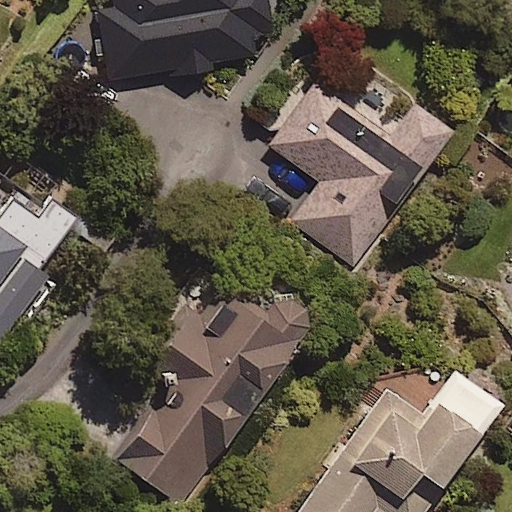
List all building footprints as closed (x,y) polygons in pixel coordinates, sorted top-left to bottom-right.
[(270,0),(108,0),(110,13),(103,14),(109,81),(211,72),(210,63),(252,59),(250,37),(273,35),(270,0)] [(409,106),(393,128),(319,74),(267,146),(318,183),(289,224),(350,269),(448,134),(409,106)] [(81,218),(6,157),(0,164),(0,343),(50,281),(38,272),(81,218)] [(209,322),(197,313),(146,382),(167,398),(122,460),(185,506),(322,319),(282,290),(266,312),(234,288),(209,322)] [(418,511),(493,407),(447,374),(419,414),(381,388),(293,511),(418,511)]
